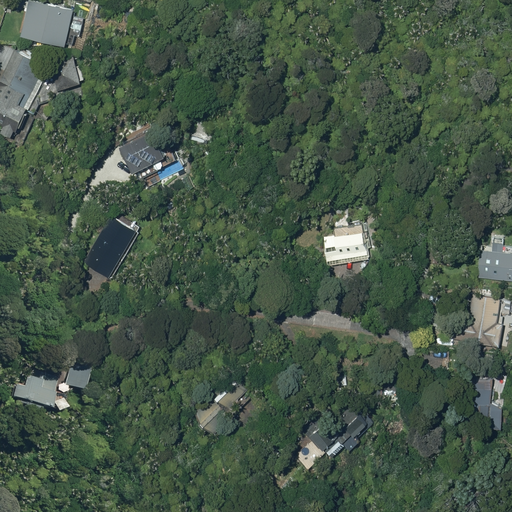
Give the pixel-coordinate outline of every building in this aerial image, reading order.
[(20,37),(65,47),(74,10),(29,0),(20,37)] [(1,133),(10,138),(14,131),(17,133),(29,108),(25,107),(48,60),(36,55),(33,60),(14,49),(0,78),(0,124),(4,126),(1,133)] [(49,64),(57,91),(84,83),(75,56),(49,64)] [(221,129),(200,118),(193,132),(214,143),(221,129)] [(126,143),(138,168),(171,153),(158,127),(126,143)] [(83,263),(112,280),(140,233),(112,216),(83,263)] [(324,237),(328,265),(369,260),(364,224),(334,229),(335,235),(324,237)] [(511,252),(481,250),(479,279),(511,281),(511,252)] [(31,276),(42,288),(55,275),(43,264),(31,276)] [(450,339),(502,348),(506,324),(499,323),(503,299),(479,295),(475,323),(453,319),(450,339)] [(68,364),(60,388),(77,393),(85,370),(68,364)] [(499,431),(503,375),(490,374),(489,382),(473,381),(470,417),(485,418),(485,430),(499,431)] [(43,413),(54,380),(38,375),(35,384),(18,379),(15,390),(8,388),(4,400),(12,403),(12,405),(19,408),(18,412),(34,417),(36,411),(43,413)] [(230,408),(248,389),(237,378),(219,396),(216,392),(192,417),(204,429),(227,405),(230,408)] [(328,456),(366,421),(349,402),(322,428),(316,421),(304,432),(318,448),(320,447),(328,456)]
